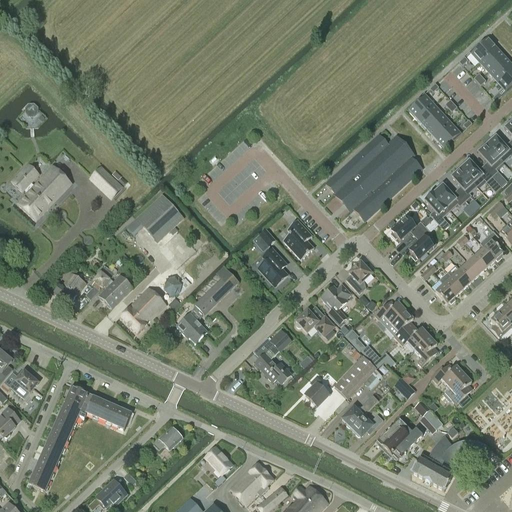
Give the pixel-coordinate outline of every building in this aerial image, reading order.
[(469,54),(479,65),(496,50),(487,41),(477,50),(476,49),(469,54)] [(479,65),(488,75),(504,60),(496,50),(479,65)] [(458,65),(462,68),(467,63),(464,59),(458,65)] [(488,75),(496,84),(511,69),(511,68),(504,60),(488,75)] [(503,91),(497,96),(501,100),(506,95),(511,89),(511,88),(511,87),(511,86),(511,69),(496,84),(503,91)] [(473,81),(477,85),(482,80),(479,76),(473,81)] [(482,80),(477,85),(480,88),(485,84),(482,80)] [(438,90),(435,86),(429,91),(433,95),(438,90)] [(409,113),(417,122),(434,107),(424,96),(417,102),(419,104),(409,113)] [(492,101),(494,103),(495,105),(501,100),(497,96),(492,101)] [(444,107),(448,111),(453,106),(450,103),(444,107)] [(33,105),(28,105),(24,109),(24,115),(28,118),(33,118),(37,114),(37,109),(33,105)] [(453,106),(448,111),(451,115),(457,110),(453,106)] [(417,122),(426,131),(442,117),(434,107),(417,122)] [(426,131),(435,141),(451,126),(442,117),(426,131)] [(472,126),(468,123),(463,128),(466,132),(472,126)] [(451,126),(435,141),(443,150),(453,141),(454,142),(460,137),(451,126)] [(413,159),(413,158),(395,139),(387,147),(378,138),(326,186),(335,196),(334,197),(342,206),(346,202),(354,210),(353,211),(364,224),(421,172),(411,161),(413,159)] [(487,146),(486,147),(503,165),(510,158),(511,159),(511,148),(509,145),(505,149),(495,139),(492,142),(491,140),(486,145),(487,146)] [(487,165),(482,170),(492,180),(498,174),(496,172),(503,165),(486,147),(485,148),(484,146),(479,151),(480,152),(477,155),(487,165)] [(461,170),(460,171),(476,189),(484,183),(486,185),(495,195),(501,190),(492,180),(482,170),(478,174),(469,163),(465,166),(464,165),(459,169),(461,170)] [(37,225),(73,188),(54,170),(36,189),(33,186),(41,178),(30,167),(13,185),(23,195),(25,194),(28,196),(18,207),(37,225)] [(112,200),(122,190),(101,170),(91,180),(112,200)] [(460,190),(456,194),(465,204),(471,198),(469,196),(476,189),(460,171),(451,179),(460,190)] [(121,179),(115,173),(112,176),(118,182),(121,179)] [(498,174),(492,180),(501,189),(507,184),(498,174)] [(434,195),(433,195),(450,214),(457,207),(459,209),(465,204),(456,194),(451,198),(442,188),(439,190),(437,189),(433,193),(434,195)] [(450,214),(433,195),(424,204),(434,214),(430,218),(430,219),(433,222),(439,228),(445,223),(443,220),(450,214)] [(183,221),(162,198),(136,222),(157,244),(183,221)] [(410,234),(415,239),(425,230),(420,224),(418,227),(409,218),(391,234),(392,235),(391,237),(395,242),(397,240),(400,244),(410,234)] [(427,219),(420,225),(425,230),(433,222),(430,218),(428,220),(427,219)] [(311,239),(312,239),(297,223),(287,232),(290,236),(283,243),(301,263),(314,251),(307,244),(311,239)] [(511,246),(511,233),(507,228),(499,236),(510,248),(511,246)] [(425,230),(415,239),(419,244),(409,254),(412,257),(411,258),(415,263),(417,262),(418,263),(436,247),(427,237),(430,235),(425,230)] [(259,238),(268,249),(275,243),(266,232),(259,238)] [(483,250),(495,263),(496,262),(497,264),(502,259),(500,258),(503,255),(491,243),(483,250)] [(495,263),(483,250),(475,257),(487,270),(495,263)] [(259,272),(275,290),(287,278),(282,272),(287,267),(273,252),(263,261),(266,265),(259,272)] [(475,257),(467,265),(479,277),(487,270),(475,257)] [(364,283),(371,276),(366,270),(366,266),(362,266),(360,264),(359,266),(355,266),(355,269),(349,275),(351,277),(345,282),(359,297),(366,290),(364,283)] [(467,265),(459,272),(471,285),(479,277),(467,265)] [(91,302),(96,296),(103,289),(114,276),(108,271),(105,268),(99,274),(101,275),(94,284),(95,285),(93,288),(94,289),(86,298),(91,302)] [(455,268),(447,275),(463,292),(471,285),(459,272),(455,268)] [(433,275),(428,270),(420,278),(424,282),(433,275)] [(195,282),(185,271),(179,277),(174,282),(166,284),(163,293),(170,299),(179,297),(195,282)] [(439,282),(443,287),(455,299),(463,292),(447,275),(439,282)] [(70,308),(85,286),(71,276),(63,288),(60,287),(54,296),(70,308)] [(112,311),(132,291),(120,278),(99,299),(112,311)] [(195,308),(190,318),(190,317),(177,330),(184,338),(185,337),(195,347),(207,335),(197,325),(203,316),(203,317),(229,291),(221,282),(195,308)] [(343,323),(335,314),(347,303),(346,302),(351,297),(342,287),(337,292),(334,289),(321,301),(332,313),(328,316),(339,328),(343,323)] [(455,299),(443,287),(435,294),(447,307),(449,304),(451,306),(455,302),(454,300),(455,299)] [(137,337),(166,308),(149,291),(120,319),(137,337)] [(270,297),(265,301),(269,306),(274,302),(270,297)] [(359,302),(366,307),(369,302),(363,298),(359,302)] [(175,301),(168,307),(173,312),(180,306),(175,301)] [(376,306),(370,303),(366,310),(372,313),(376,306)] [(391,327),(405,313),(404,311),(403,308),(400,307),(398,305),(389,312),(385,308),(374,318),(379,323),(383,319),(391,327)] [(511,313),(506,308),(498,315),(510,327),(511,329),(511,330),(511,313)] [(324,339),(334,329),(325,319),(318,324),(307,313),(296,324),(297,325),(296,326),(296,328),(296,329),(297,330),(299,331),(300,330),(301,330),(307,335),(314,328),(324,339)] [(405,313),(391,327),(398,335),(393,339),(398,344),(409,334),(405,329),(413,322),(411,319),(411,316),(407,315),(405,313)] [(510,327),(498,315),(490,322),(495,327),(491,331),(499,340),(511,329),(510,327)] [(413,338),(409,334),(398,344),(402,349),(407,344),(414,352),(429,339),(427,337),(427,333),(423,333),(421,330),(413,338)] [(267,341),(253,354),(260,362),(255,366),(273,385),(276,381),(281,387),(291,378),(280,367),(277,370),(265,357),(269,353),(275,358),(280,354),(290,344),(281,334),(270,344),(267,341)] [(352,334),(345,341),(351,348),(357,343),(356,342),(358,340),(352,334)] [(431,341),(429,339),(414,352),(421,360),(417,365),(421,370),(435,357),(431,352),(437,347),(435,345),(434,342),(431,341)] [(0,374),(6,380),(12,372),(8,368),(11,364),(0,354),(0,374)] [(373,367),(379,361),(375,355),(368,362),(373,367)] [(306,359),(298,367),(303,372),(311,364),(306,359)] [(335,389),(348,402),(376,372),(375,371),(366,362),(363,359),(335,389)] [(376,371),(383,365),(379,361),(373,367),(376,371)] [(449,390),(463,377),(462,375),(461,371),(458,370),(456,368),(447,376),(443,371),(432,382),(437,386),(441,382),(449,390)] [(408,386),(415,380),(409,373),(402,379),(408,386)] [(30,396),(38,386),(24,374),(18,380),(12,375),(3,386),(9,392),(13,387),(17,391),(19,387),(30,396)] [(465,379),(463,377),(449,390),(444,394),(456,407),(467,397),(463,393),(471,385),(469,383),(469,379),(465,379)] [(365,387),(371,392),(379,383),(373,378),(365,387)] [(317,409),(328,397),(319,388),(322,385),(317,380),(311,386),(314,389),(305,397),(317,409)] [(415,394),(401,381),(394,388),(408,402),(415,394)] [(124,432),(131,415),(93,398),(88,397),(71,389),(28,487),(45,495),(79,419),(84,421),(86,416),(124,432)] [(363,411),(360,414),(355,409),(342,422),(352,431),(365,418),(364,418),(378,404),(373,398),(361,410),(363,411)] [(345,402),(336,413),(339,416),(349,406),(345,402)] [(420,415),(426,409),(422,404),(415,409),(420,415)] [(442,427),(426,409),(420,415),(436,433),(442,427)] [(14,429),(20,423),(8,411),(0,418),(0,437),(3,441),(4,440),(6,441),(10,438),(9,435),(15,430),(14,429)] [(371,424),(365,418),(352,431),(361,440),(370,430),(373,433),(383,423),(377,418),(371,424)] [(406,429),(399,422),(376,444),(383,452),(406,429)] [(406,429),(383,452),(390,459),(392,458),(395,461),(396,460),(398,462),(422,438),(415,431),(411,434),(406,429)] [(169,453),(181,442),(171,430),(158,442),(153,447),(158,453),(164,448),(169,453)] [(452,441),(457,436),(453,431),(447,436),(452,441)] [(443,464),(455,468),(455,467),(456,466),(457,464),(458,463),(459,462),(460,462),(461,461),(462,460),(464,460),(465,459),(467,459),(468,459),(469,459),(471,459),(472,459),(474,460),(475,461),(476,461),(477,462),(487,450),(485,449),(484,448),(482,447),(480,446),(478,445),(476,444),(474,444),(472,444),(470,443),(468,443),(466,443),(465,444),(463,444),(461,444),(459,445),(456,446),(454,447),(452,448),(445,438),(444,439),(442,440),(439,443),(437,445),(436,446),(434,448),(433,449),(432,451),(431,452),(430,454),(429,456),(429,458),(428,460),(428,461),(422,458),(418,461),(410,475),(444,494),(454,476),(441,469),(443,464)] [(222,478),(232,469),(216,451),(205,460),(222,478)] [(258,466),(230,493),(245,509),(258,497),(260,499),(269,491),(267,489),(274,483),(258,466)] [(128,475),(124,480),(132,488),(136,484),(128,475)] [(124,493),(114,483),(97,500),(106,510),(110,506),(114,510),(127,497),(124,493)] [(321,511),(327,506),(308,488),(303,493),(299,489),(290,498),(294,502),(285,511),(321,511)] [(259,511),(269,511),(287,498),(281,491),(257,509),(259,511)] [(93,511),(99,506),(94,502),(89,508),(93,511)]
